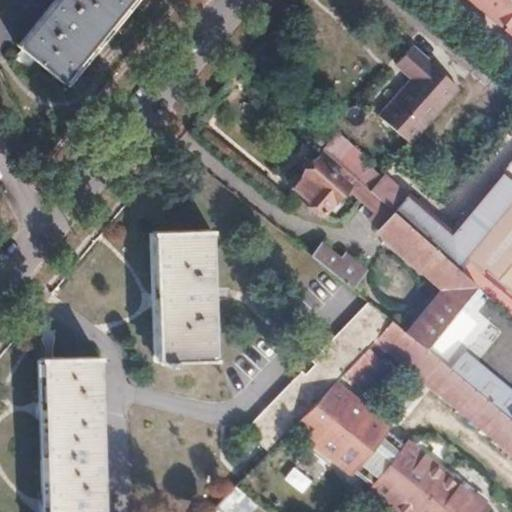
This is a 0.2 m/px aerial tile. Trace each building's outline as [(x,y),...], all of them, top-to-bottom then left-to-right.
[(51,0),(16,43),(59,79),(123,0),(51,0)] [(511,0),(476,0),(511,29),(511,0)] [(408,79),(376,118),(408,144),(454,87),(405,48),(391,65),(408,79)] [(301,175),(292,186),(321,211),(352,176),(321,149),(300,174),(301,175)] [(391,211),(378,227),(444,286),(406,333),(424,347),(464,297),(475,284),(391,211)] [(206,227),(150,230),(156,364),(212,360),(206,227)] [(319,243),(309,255),(349,286),(363,269),(343,253),(339,259),(319,243)] [(475,284),(464,297),(482,312),(492,299),(475,284)] [(464,297),(424,347),(511,419),(511,385),(459,341),(466,331),(511,369),(511,342),(479,315),(482,312),(464,297)] [(302,370),(244,429),(266,450),(293,422),(330,384),(377,335),(390,320),(367,301),(311,360),(314,364),(305,373),(302,370)] [(390,320),(377,335),(511,446),(511,419),(424,347),(406,333),(390,320)] [(100,511),(96,356),(39,358),(43,511),(100,511)] [(359,385),(374,375),(362,357),(347,366),(359,385)] [(330,384),(293,422),(350,468),(383,427),(330,384)] [(403,443),(371,483),(406,511),(488,511),(489,511),(403,443)] [(226,511),(250,511),(256,507),(235,486),(218,503),(226,511)]
